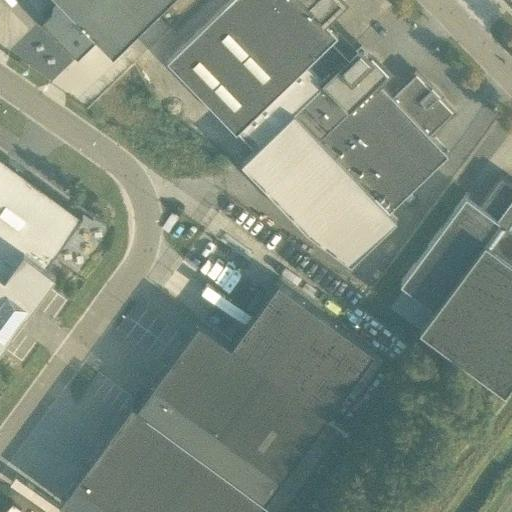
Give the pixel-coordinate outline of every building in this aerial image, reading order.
[(60,0),(113,54),(169,0),(60,0)] [(237,129),(295,73),(338,32),(325,17),(342,0),(227,0),(168,58),(237,129)] [(435,165),(449,151),(430,132),(453,110),(439,95),(440,94),(432,86),(431,87),(417,72),(394,94),(379,78),(389,69),(372,52),(368,56),(360,47),(343,64),(340,61),(321,78),(323,80),(241,159),(308,229),(351,261),(399,216),(390,208),(435,165)] [(0,150),(0,344),(57,267),(48,260),(78,219),(83,212),(0,150)] [(506,387),(511,379),(511,183),(502,175),(482,202),(467,192),(402,279),(435,304),(421,323),(506,387)] [(83,212),(78,219),(88,226),(93,219),(83,212)] [(330,412),(376,349),(280,278),(232,342),(330,412)] [(330,412),(232,342),(200,318),(153,383),(282,478),(330,412)] [(259,511),(269,499),(134,400),(75,480),(118,511),(259,511)]
